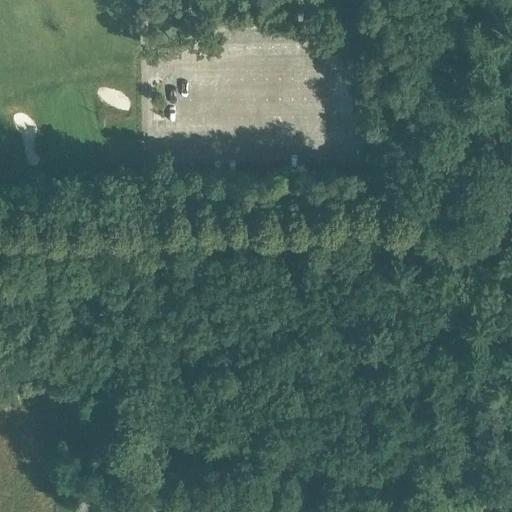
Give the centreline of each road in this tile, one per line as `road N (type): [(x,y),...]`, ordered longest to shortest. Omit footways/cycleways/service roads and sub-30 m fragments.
road 1 (track): [(432,222),(141,236)]
road 2 (track): [(511,381),(453,372),(435,350),(432,222)]
road 3 (track): [(141,236),(0,234)]
